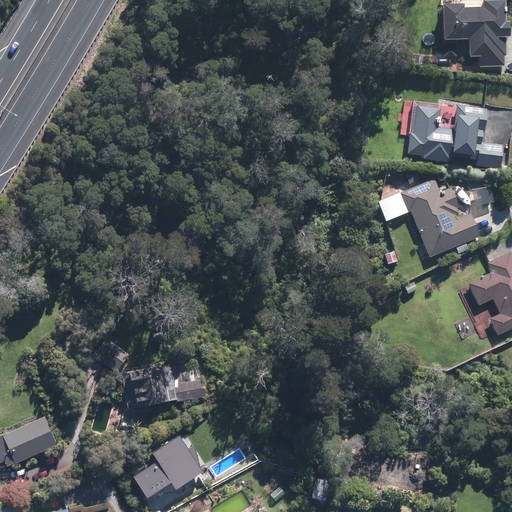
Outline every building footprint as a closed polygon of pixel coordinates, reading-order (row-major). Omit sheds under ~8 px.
[(444,3),(444,39),(433,39),(434,64),(460,64),(460,55),(470,56),(481,56),(480,65),(502,65),(502,56),(505,56),(506,35),(510,35),(509,21),(506,21),(505,0),(483,0),(484,8),(463,8),(463,3),(444,3)] [(413,53),(413,64),(425,65),(426,54),(413,53)] [(441,103),(413,100),(408,154),(424,156),(424,159),(454,162),(455,154),(470,156),(469,166),(500,170),(503,144),(482,142),(483,131),(486,131),(489,108),(457,105),(455,129),(438,127),(441,103)] [(454,211),(462,208),(453,186),(440,191),(434,177),(402,190),(404,194),(400,196),(407,212),(411,211),(429,256),(480,235),(471,213),(457,218),(454,211)] [(498,334),(511,327),(511,253),(511,251),(487,262),(492,271),(468,283),(480,306),(494,299),(501,313),(490,318),(498,334)] [(414,279),(403,284),(408,295),(419,290),(414,279)] [(66,289),(45,284),(43,292),(63,298),(66,289)] [(107,334),(93,352),(115,371),(130,353),(107,334)] [(185,360),(124,368),(129,410),(204,401),(201,377),(188,379),(185,360)] [(48,415),(0,436),(0,457),(5,467),(60,442),(48,415)]
